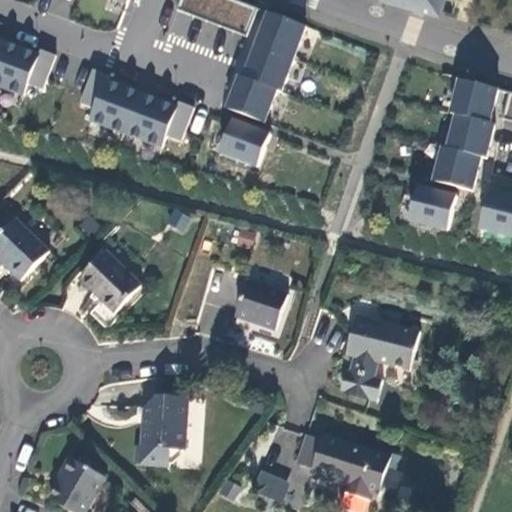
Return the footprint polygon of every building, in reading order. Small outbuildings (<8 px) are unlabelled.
[(249,31),(256,3),(243,0),(180,0),(177,12),(249,31)] [(385,0),(440,15),(444,0),(385,0)] [(311,24),(272,9),(246,73),(285,89),(311,24)] [(7,39),(0,60),(0,85),(30,96),(33,85),(45,51),(7,39)] [(45,51),(33,85),(48,90),(60,56),(45,51)] [(96,68),(81,102),(96,109),(109,73),(96,68)] [(243,74),(230,106),(270,123),(283,91),(243,74)] [(146,90),(110,77),(93,120),(130,133),(146,90)] [(506,87),(464,77),(456,111),(497,121),(506,87)] [(146,90),(130,133),(167,147),(171,138),(183,104),(146,90)] [(199,107),(185,101),(171,138),(185,143),(199,107)] [(460,116),(453,145),(494,155),(501,126),(460,116)] [(276,133),(237,119),(224,154),(263,168),(276,133)] [(447,146),(439,177),(479,188),(488,157),(447,146)] [(423,185),(414,218),(455,228),(463,195),(423,185)] [(511,192),(496,189),(486,228),(511,235),(511,192)] [(186,232),(191,216),(173,209),(167,226),(186,232)] [(9,269),(22,282),(50,253),(16,220),(0,236),(0,257),(10,267),(9,269)] [(107,252),(81,280),(116,314),(142,287),(107,252)] [(249,281),(237,317),(277,331),(289,294),(249,281)] [(411,371),(421,332),(389,324),(376,303),(362,300),(338,315),(352,339),(348,355),(355,357),(351,375),(375,381),(379,363),(411,371)] [(185,468),(189,399),(159,397),(146,408),(143,448),(138,447),(137,464),(170,467),(185,468)] [(323,441),(306,434),(298,464),(314,469),(312,474),(335,481),(342,478),(346,480),(343,492),(372,501),(374,494),(379,496),(392,458),(325,436),(323,441)] [(51,501),(71,511),(87,511),(107,479),(70,458),(63,471),(66,473),(51,501)] [(219,494),(235,500),(241,487),(225,480),(219,494)]
